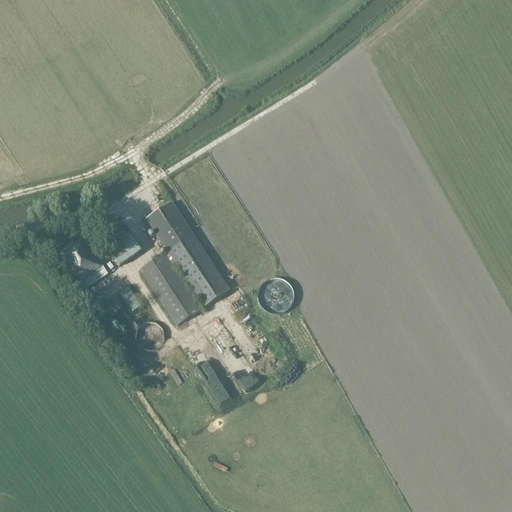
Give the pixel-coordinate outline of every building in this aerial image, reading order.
[(163,191),(154,195),(159,204),(168,200),(163,191)] [(165,255),(173,266),(174,265),(204,308),(230,291),(172,203),(146,220),(168,253),(165,255)] [(139,254),(127,236),(107,249),(118,267),(139,254)] [(82,240),(57,257),(77,286),(73,289),(83,305),(93,298),(88,289),(108,276),(103,268),(102,269),(82,240)] [(202,311),(173,266),(165,255),(139,272),(176,328),(202,311)] [(132,313),(141,308),(129,289),(120,295),(132,313)] [(231,313),(244,304),(239,296),(225,306),(231,313)]
